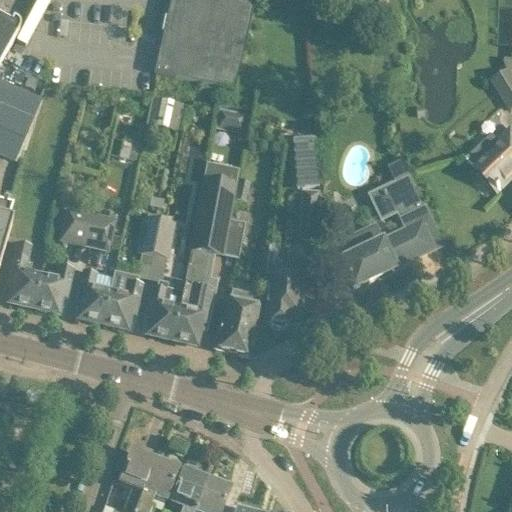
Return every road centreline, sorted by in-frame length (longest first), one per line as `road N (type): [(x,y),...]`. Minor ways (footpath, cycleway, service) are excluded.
road 1 (residential): [(511,240),(435,290),(275,367),(253,417)]
road 2 (residential): [(87,511),(128,377)]
road 3 (residential): [(128,377),(0,344)]
road 4 (tertiary): [(467,320),(427,333),(412,348),(383,410)]
road 5 (residential): [(253,417),(128,377)]
